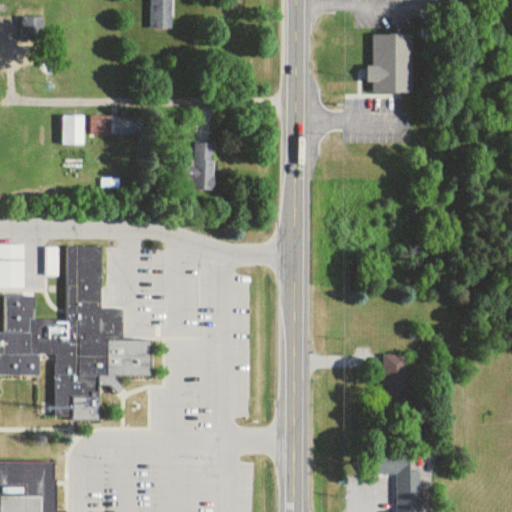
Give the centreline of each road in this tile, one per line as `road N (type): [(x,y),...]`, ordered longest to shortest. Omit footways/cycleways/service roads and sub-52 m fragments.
road 1 (secondary): [(292,511),(294,0)]
road 2 (residential): [(293,104),(239,97),(15,105)]
